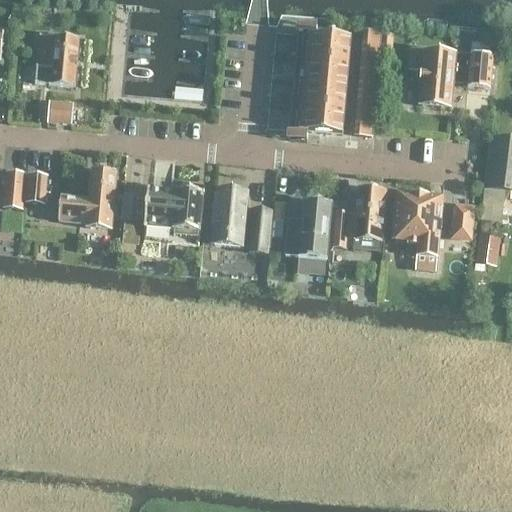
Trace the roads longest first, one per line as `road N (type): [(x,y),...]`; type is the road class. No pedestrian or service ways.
road 1 (residential): [(0,136),(250,159)]
road 2 (residential): [(250,159),(457,177)]
road 3 (residential): [(262,0),(250,159)]
